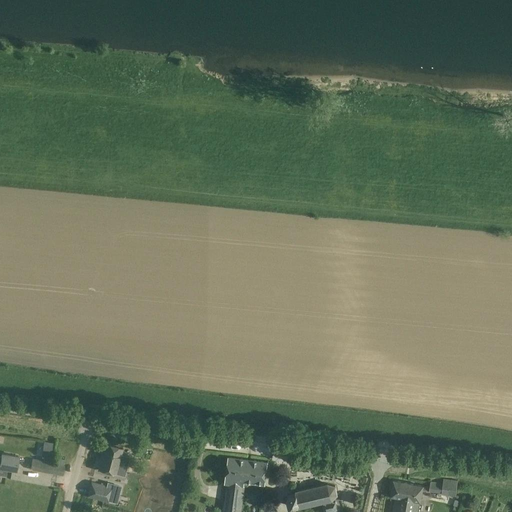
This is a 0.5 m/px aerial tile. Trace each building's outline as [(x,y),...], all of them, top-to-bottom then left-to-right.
[(51,451),(53,443),(44,442),(43,449),(51,451)] [(122,448),(105,444),(98,470),(116,474),(122,448)] [(0,467),(7,468),(6,476),(14,478),(15,470),(16,470),(18,456),(1,453),(1,456),(0,461),(0,467)] [(240,511),(245,481),(265,484),(268,461),(228,456),(225,483),(227,484),(224,506),(223,511),(240,511)] [(64,465),(32,459),(30,469),(62,475),(64,465)] [(429,492),(429,493),(441,494),(456,496),(457,491),(457,483),(458,481),(443,479),(443,480),(443,481),(443,483),(430,482),(429,491),(429,492)] [(392,511),(418,511),(424,485),(393,480),(390,496),(395,497),(392,511)] [(112,487),(91,482),(87,497),(108,502),(112,487)] [(140,486),(129,483),(127,490),(142,494),(143,488),(140,488),(140,486)] [(335,485),(328,483),(295,491),(296,494),(287,496),(290,506),(297,504),(298,507),(326,501),(327,504),(325,504),(326,511),(335,511),(338,511),(335,502),(333,502),(332,499),(337,494),(335,485)]
